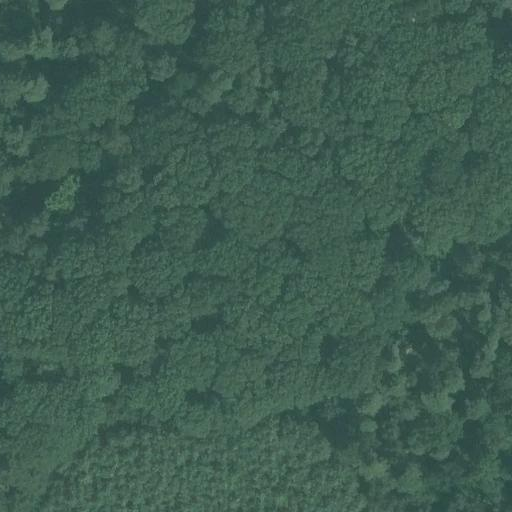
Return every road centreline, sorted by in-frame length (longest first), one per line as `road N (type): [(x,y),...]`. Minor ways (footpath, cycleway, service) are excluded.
road 1 (track): [(32,511),(41,436),(132,300),(264,209),(427,0)]
road 2 (track): [(511,158),(441,201),(411,236),(314,401),(41,436)]
road 3 (track): [(314,401),(382,511)]
